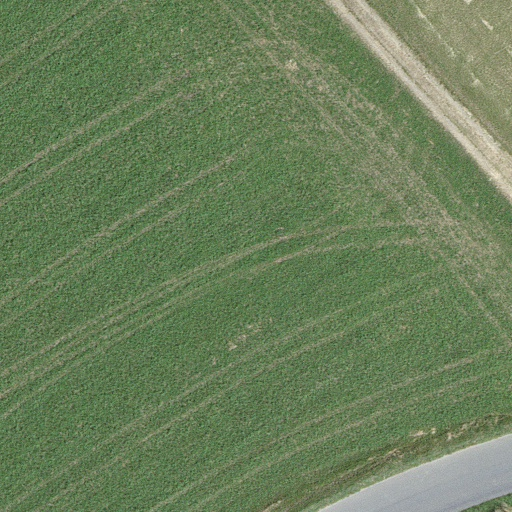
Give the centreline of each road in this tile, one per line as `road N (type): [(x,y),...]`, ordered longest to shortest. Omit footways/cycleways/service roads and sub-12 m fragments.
road 1 (track): [(357,0),(511,172)]
road 2 (tertiary): [(383,511),(511,464)]
